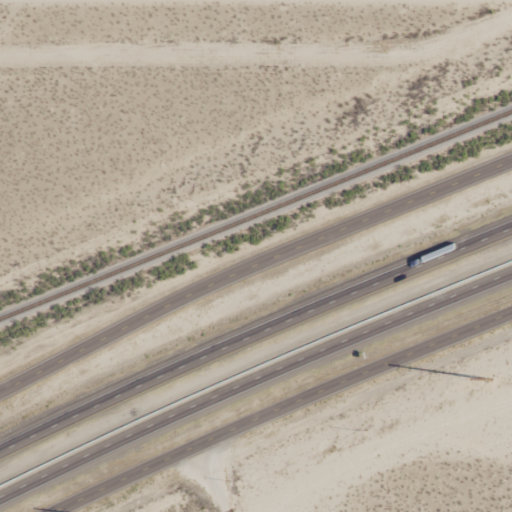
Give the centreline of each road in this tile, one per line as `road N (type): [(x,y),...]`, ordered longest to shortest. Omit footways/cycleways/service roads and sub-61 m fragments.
road 1 (residential): [(0,388),(202,285),(511,159)]
road 2 (motorway): [(0,496),(511,271)]
road 3 (motorway): [(511,228),(0,451)]
road 4 (residential): [(511,315),(96,511)]
